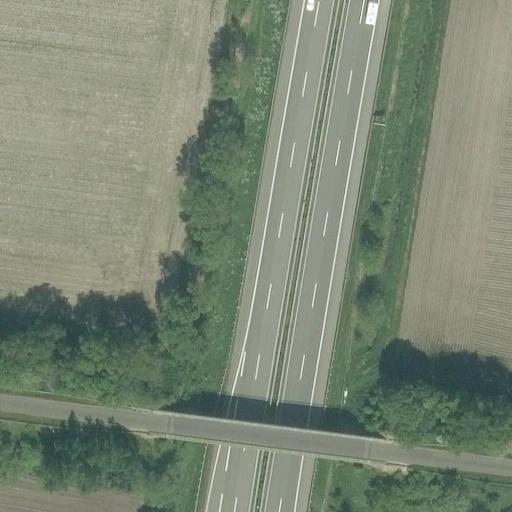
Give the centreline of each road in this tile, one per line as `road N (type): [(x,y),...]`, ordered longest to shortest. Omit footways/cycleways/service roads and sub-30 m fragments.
road 1 (motorway): [(278,511),(363,0)]
road 2 (motorway): [(319,0),(236,511)]
road 3 (track): [(511,464),(0,398)]
